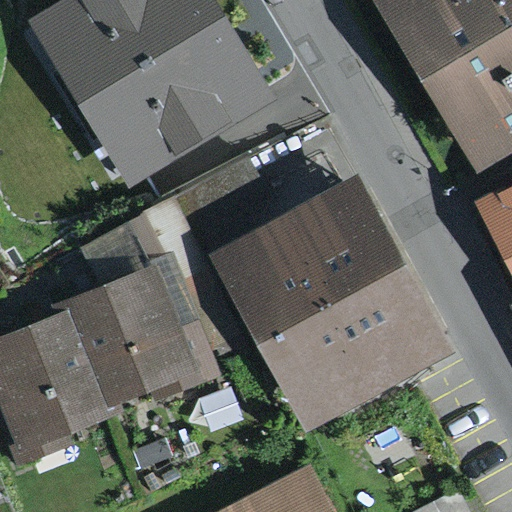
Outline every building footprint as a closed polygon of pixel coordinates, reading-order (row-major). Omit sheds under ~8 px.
[(207,0),(75,0),(33,24),(126,188),(269,108),(207,0)] [(511,0),(395,0),(437,67),(447,61),(462,87),(452,93),(482,143),(511,122),(511,0)] [(511,193),(492,204),(511,242),(511,193)] [(171,197),(125,223),(137,246),(160,234),(170,253),(192,241),(171,197)] [(347,200),(233,262),(310,403),(424,341),(347,200)] [(77,296),(81,308),(69,311),(101,392),(180,360),(149,281),(125,290),(121,279),(77,296)] [(0,350),(0,368),(25,432),(105,402),(101,392),(69,311),(21,330),(26,341),(0,350)] [(230,511),(328,511),(308,472),(230,511)] [(411,511),(468,511),(457,489),(411,511)]
